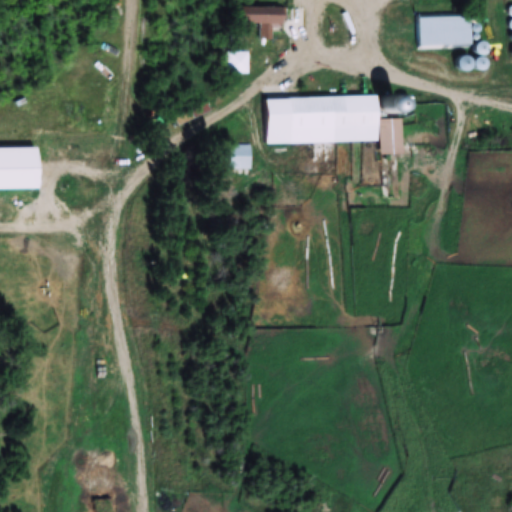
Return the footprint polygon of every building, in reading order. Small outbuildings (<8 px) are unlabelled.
[(282,7),(238,7),(238,25),(258,25),(258,41),(269,41),(269,30),(282,30),(282,7)] [(414,16),(414,49),(467,49),(467,16),(414,16)] [(245,74),(245,51),(224,51),(224,74),(245,74)] [(261,94),(370,92),(371,137),(262,139),(261,94)] [(395,102),(384,99),(380,112),(392,115),(395,102)] [(0,142),(29,142),(29,184),(0,184),(0,142)] [(223,145),(223,168),(248,168),(248,145),(223,145)]
